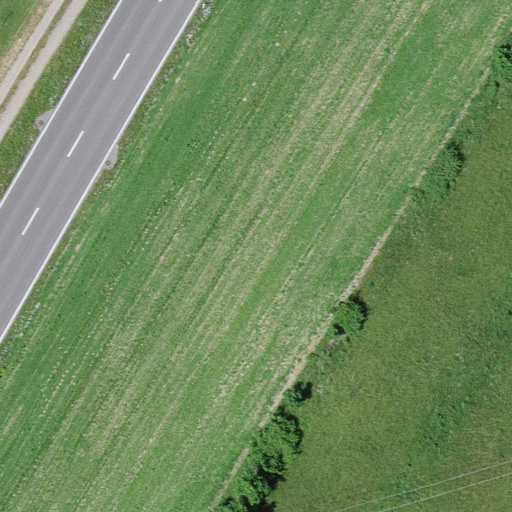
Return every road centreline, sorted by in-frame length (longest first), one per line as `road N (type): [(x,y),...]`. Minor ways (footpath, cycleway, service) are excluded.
road 1 (primary): [(0,278),(167,0)]
road 2 (track): [(74,0),(0,119)]
